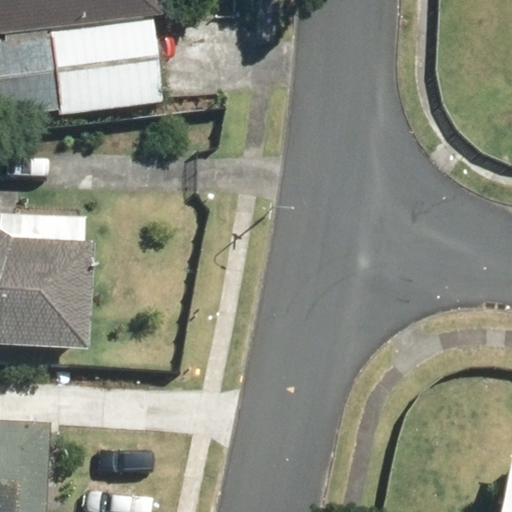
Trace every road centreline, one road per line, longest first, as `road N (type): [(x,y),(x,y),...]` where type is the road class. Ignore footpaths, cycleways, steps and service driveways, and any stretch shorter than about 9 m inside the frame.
road 1 (residential): [(268,511),(323,237)]
road 2 (residential): [(323,237),(354,0)]
road 3 (residential): [(323,237),(511,260)]
